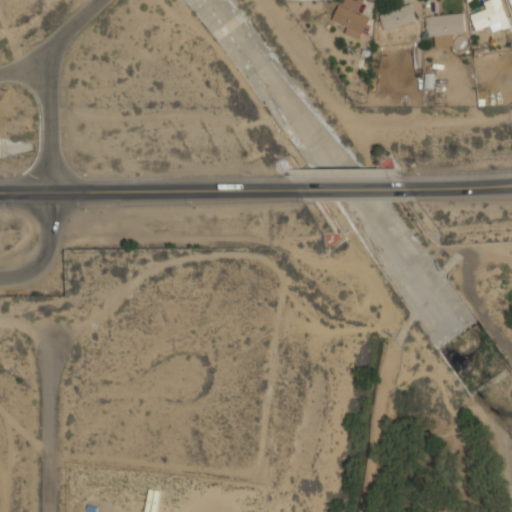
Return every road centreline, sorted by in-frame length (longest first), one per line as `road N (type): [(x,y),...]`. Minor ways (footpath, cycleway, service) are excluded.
road 1 (secondary): [(293,185),(0,191)]
road 2 (tertiary): [(43,61),(52,249),(26,271),(0,276)]
road 3 (residential): [(51,511),(51,348)]
